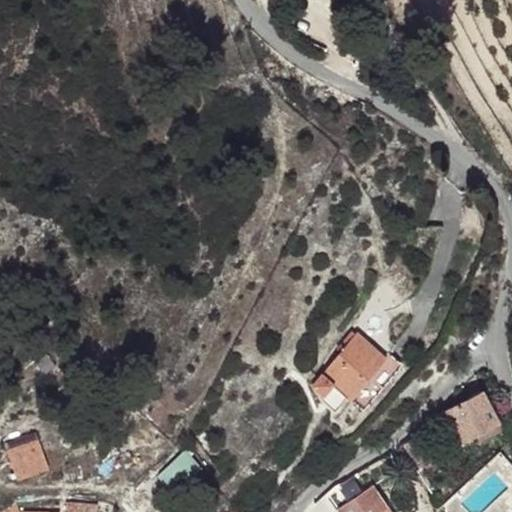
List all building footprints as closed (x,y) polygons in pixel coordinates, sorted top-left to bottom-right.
[(365,332),(330,373),(355,395),(371,377),(374,379),(395,356),(365,332)] [(485,393),(454,410),(471,442),(502,425),(485,393)] [(455,426),(450,430),(459,447),(471,442),(454,410),(448,412),(455,426)] [(448,412),(436,419),(452,451),(459,447),(450,430),(455,426),(448,412)] [(16,444),(0,454),(0,476),(11,493),(38,476),(16,444)] [(104,491),(73,487),(72,504),(101,507),(104,491)]
